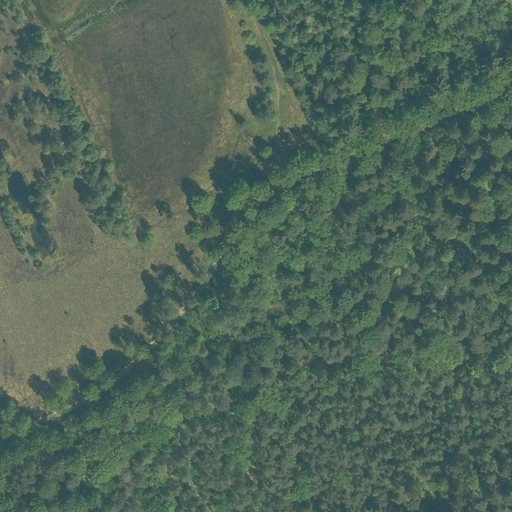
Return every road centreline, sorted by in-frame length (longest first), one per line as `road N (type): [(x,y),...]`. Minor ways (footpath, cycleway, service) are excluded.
road 1 (track): [(132,449),(311,355),(511,360)]
road 2 (track): [(264,189),(511,75)]
road 3 (track): [(95,393),(204,281),(235,209),(264,189)]
road 4 (track): [(234,0),(269,77),(275,115),(264,189)]
